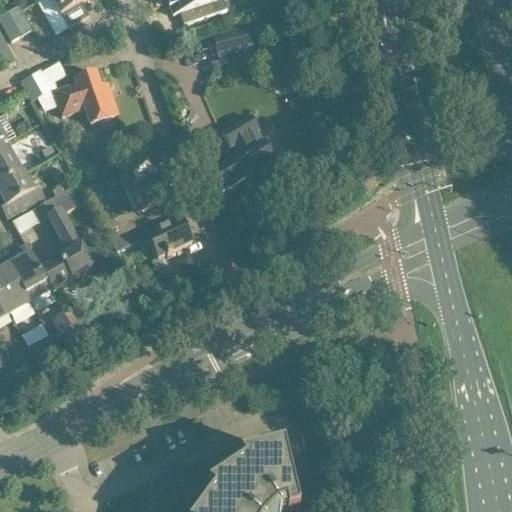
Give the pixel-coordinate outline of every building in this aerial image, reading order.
[(91,0),(50,0),(68,32),(89,20),(81,6),(91,0)] [(216,4),(214,0),(166,0),(173,19),(180,17),(183,28),(214,18),(226,14),(222,3),(216,4)] [(19,9),(8,15),(22,40),(33,33),(19,9)] [(22,40),(8,15),(0,19),(0,27),(10,46),(22,40)] [(258,27),(225,36),(231,57),(264,48),(258,27)] [(15,66),(7,52),(0,56),(0,59),(6,71),(15,66)] [(46,85),(41,76),(40,74),(20,85),(31,105),(42,99),(37,91),(46,85)] [(76,88),(57,94),(53,95),(61,119),(84,112),(90,129),(118,119),(107,87),(100,89),(95,75),(74,82),(76,88)] [(229,151),(234,149),(256,135),(259,134),(250,120),(222,138),(229,151)] [(234,149),(240,159),(212,175),(223,194),(251,178),(257,188),(279,175),(273,165),(274,164),(263,145),(262,146),(256,135),(234,149)] [(0,188),(24,175),(6,146),(0,149),(0,188)] [(55,157),(50,148),(40,154),(45,163),(55,157)] [(122,224),(105,232),(110,244),(171,216),(166,205),(171,202),(160,179),(139,189),(132,172),(118,179),(126,195),(134,213),(131,219),(122,224)] [(33,192),(24,175),(0,188),(0,202),(1,201),(6,210),(1,214),(6,223),(21,214),(44,201),(37,190),(33,192)] [(18,237),(47,221),(68,257),(39,273),(51,294),(92,271),(62,217),(86,204),(77,188),(64,195),(61,190),(52,194),(55,200),(12,225),(18,237)] [(176,226),(171,216),(110,244),(116,256),(133,247),(133,248),(143,243),(149,246),(157,263),(165,259),(166,261),(171,259),(170,257),(191,247),(181,224),(176,226)] [(39,273),(30,256),(25,248),(3,261),(5,265),(7,264),(9,268),(8,269),(30,306),(51,294),(39,273)] [(5,265),(3,261),(0,262),(0,271),(0,273),(0,272),(0,302),(9,318),(30,306),(8,269),(9,268),(7,264),(5,265)] [(0,323),(9,318),(0,302),(0,323)] [(62,343),(75,336),(70,327),(57,335),(62,343)] [(40,356),(54,348),(49,339),(36,347),(40,356)] [(20,367),(33,360),(28,351),(15,359),(20,367)] [(0,378),(11,372),(2,357),(0,358),(0,378)] [(312,511),(315,501),(314,501),(302,435),(300,435),(313,501),(304,503),(294,505),(282,454),(279,440),(278,440),(281,454),(239,464),(240,472),(235,476),(206,495),(211,501),(203,511),(312,511)]
